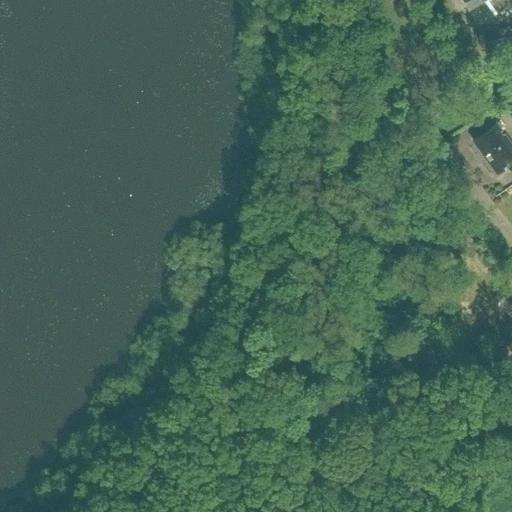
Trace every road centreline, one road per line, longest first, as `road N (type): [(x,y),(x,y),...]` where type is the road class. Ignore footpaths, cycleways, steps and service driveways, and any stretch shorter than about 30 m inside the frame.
road 1 (track): [(331,171),(242,350),(186,431),(113,511)]
road 2 (residential): [(421,122),(393,118),(345,76),(349,0)]
road 3 (residential): [(511,235),(421,122)]
